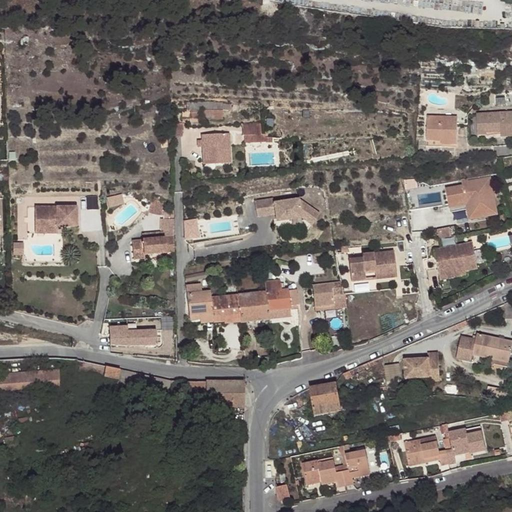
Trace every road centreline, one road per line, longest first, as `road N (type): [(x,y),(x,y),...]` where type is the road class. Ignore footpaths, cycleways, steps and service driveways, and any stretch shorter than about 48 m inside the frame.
road 1 (residential): [(511,467),(283,511)]
road 2 (residential): [(176,193),(187,374)]
road 3 (tertiary): [(283,378),(433,322)]
road 4 (tertiary): [(256,511),(254,427),(283,378)]
